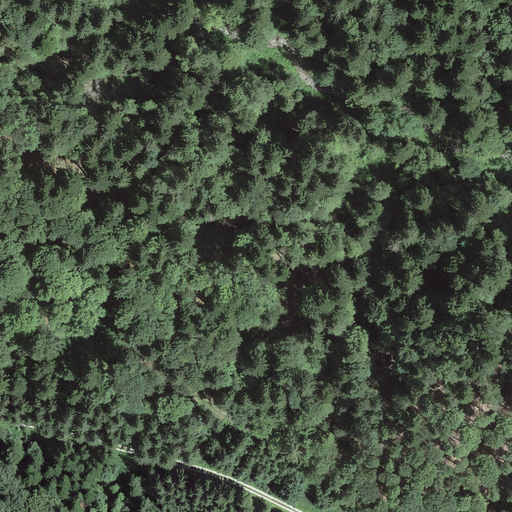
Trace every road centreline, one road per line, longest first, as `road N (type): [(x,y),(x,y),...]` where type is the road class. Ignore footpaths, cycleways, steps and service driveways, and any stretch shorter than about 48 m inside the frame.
road 1 (track): [(351,511),(304,459),(189,395),(137,348),(63,256),(0,220)]
road 2 (track): [(294,511),(224,476),(0,414)]
